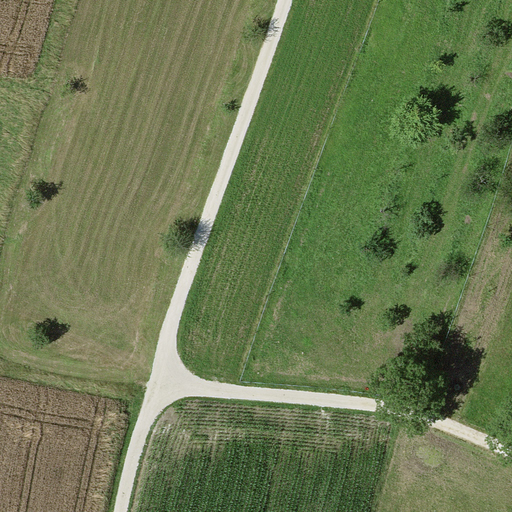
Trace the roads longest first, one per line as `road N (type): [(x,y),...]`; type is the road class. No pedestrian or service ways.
road 1 (track): [(289,0),(187,275),(130,457),(121,511)]
road 2 (track): [(511,449),(416,412),(157,384)]
